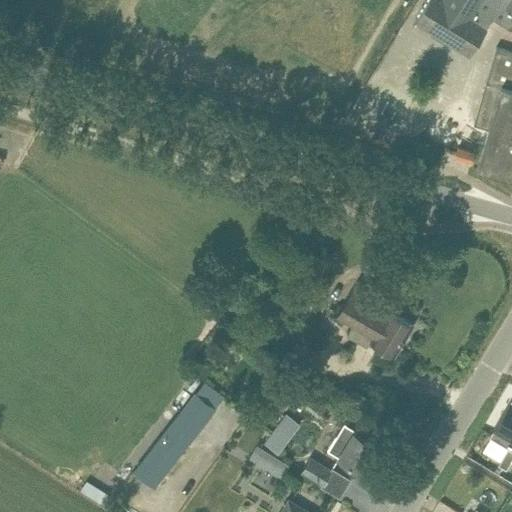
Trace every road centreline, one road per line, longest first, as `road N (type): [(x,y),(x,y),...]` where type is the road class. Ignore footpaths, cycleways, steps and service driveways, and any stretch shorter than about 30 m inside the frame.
road 1 (tertiary): [(511,217),(0,71)]
road 2 (unclassified): [(405,511),(511,337)]
